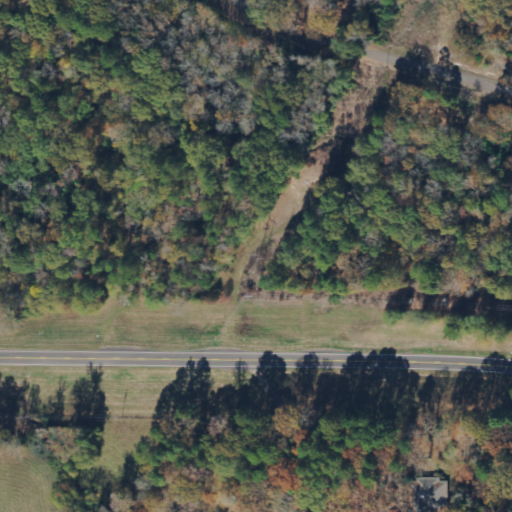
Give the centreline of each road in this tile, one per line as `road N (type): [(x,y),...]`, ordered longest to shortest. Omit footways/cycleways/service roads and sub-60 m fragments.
road 1 (tertiary): [(511,364),(0,350)]
road 2 (residential): [(511,91),(290,30),(239,0)]
